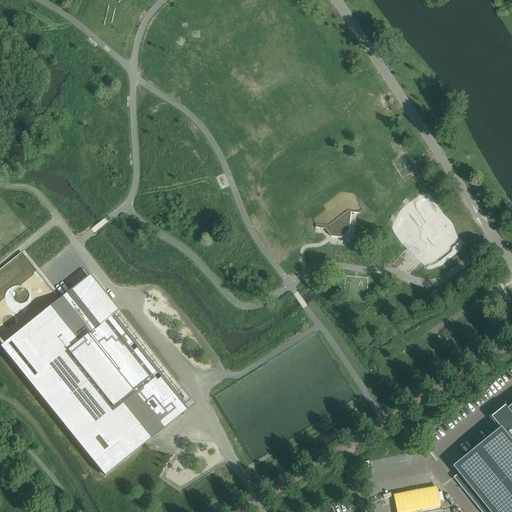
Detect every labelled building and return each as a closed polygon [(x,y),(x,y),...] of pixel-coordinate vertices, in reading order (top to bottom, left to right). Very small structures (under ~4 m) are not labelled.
[(275,0),(280,7),(237,37),(341,187),(349,192),(387,166),(377,152),(375,156),(367,145),(383,134),(379,127),(366,136),(362,130),(375,121),(290,0),(275,0)] [(325,209),(312,221),(316,225),(316,228),(325,229),(331,237),(341,238),(349,231),(351,213),(356,213),(359,214),(364,210),(356,201),(354,193),(341,191),(322,206),(325,209)] [(104,467),(183,403),(108,310),(112,306),(109,303),(111,301),(95,281),(89,286),(84,281),(73,290),(70,293),(63,299),(61,300),(60,301),(55,305),(9,342),(39,379),(31,386),(100,470),(104,467)] [(441,296),(436,290),(425,299),(430,305),(441,296)] [(460,473),(454,478),(481,511),(511,511),(511,406),(508,409),(506,406),(492,417),(501,429),(455,466),(460,473)] [(214,472),(191,483),(198,498),(221,486),(214,472)]
